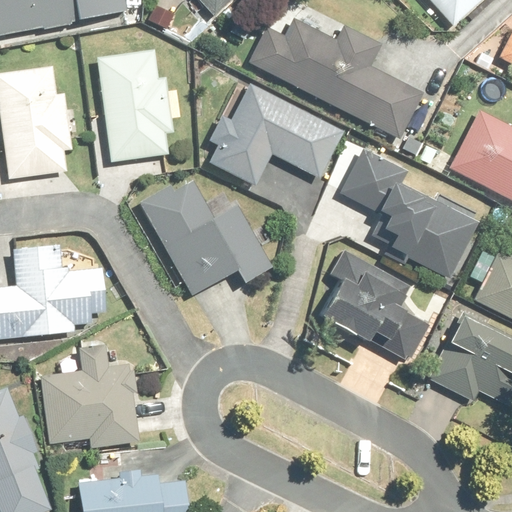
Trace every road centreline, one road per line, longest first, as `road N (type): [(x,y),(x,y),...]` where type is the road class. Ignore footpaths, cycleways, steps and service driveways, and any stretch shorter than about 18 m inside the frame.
road 1 (residential): [(208,383),(223,369),(256,366),(399,437),(427,468),(442,511)]
road 2 (residential): [(354,511),(211,440),(199,413),(208,383)]
